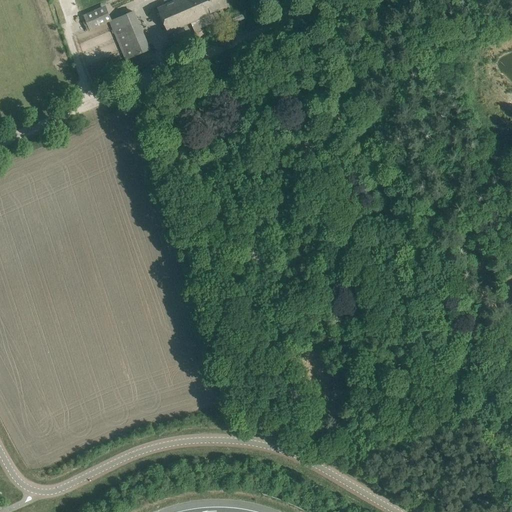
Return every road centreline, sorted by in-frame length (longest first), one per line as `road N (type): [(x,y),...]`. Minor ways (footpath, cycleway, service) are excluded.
road 1 (unclassified): [(0,451),(23,485),(48,492),(154,447),(208,440),(264,445),(396,511)]
road 2 (unclassified): [(291,0),(299,15),(0,146)]
